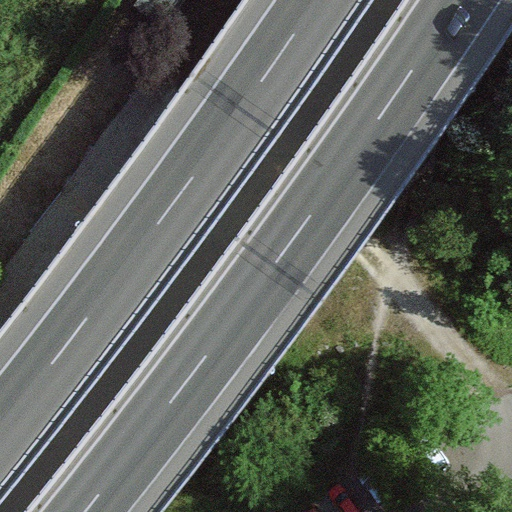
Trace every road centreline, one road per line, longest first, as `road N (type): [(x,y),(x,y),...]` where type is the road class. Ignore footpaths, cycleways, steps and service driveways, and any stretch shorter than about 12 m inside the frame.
road 1 (motorway): [(87,511),(279,260),(460,0)]
road 2 (motorway): [(315,0),(187,186),(0,430)]
